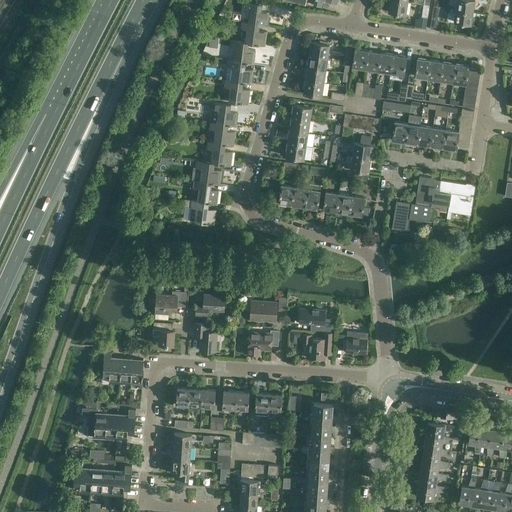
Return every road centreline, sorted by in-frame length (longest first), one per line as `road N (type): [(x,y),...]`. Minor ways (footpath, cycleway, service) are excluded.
road 1 (residential): [(391,386),(377,270),(367,253),(258,221),(245,201),(292,28),(303,21),(351,27)]
road 2 (residential): [(212,511),(152,507),(143,498),(154,364),(359,375),(391,386)]
road 3 (trunk): [(0,389),(119,44)]
road 4 (trunk): [(0,297),(119,44)]
road 5 (residential): [(351,27),(490,51)]
road 6 (trunk): [(54,112),(0,228)]
road 7 (trunk): [(113,0),(54,112)]
road 8 (tertiary): [(372,511),(391,386)]
road 9 (tertiary): [(511,402),(391,386)]
